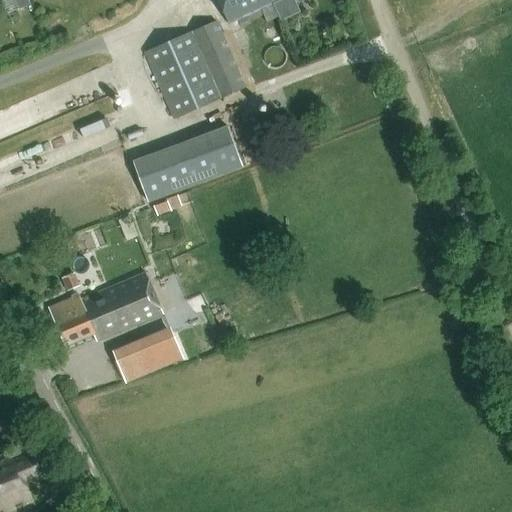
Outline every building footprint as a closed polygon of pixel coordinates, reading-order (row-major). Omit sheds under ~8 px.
[(0,0),(6,14),(19,9),(19,10),(31,5),(28,0),(0,0)] [(218,0),(229,25),(238,21),(247,17),(286,0),(218,0)] [(272,7),(262,11),(267,22),(277,18),(272,7)] [(247,17),(238,21),(241,28),(250,24),(247,17)] [(220,23),(146,54),(173,119),(247,87),(220,23)] [(229,128),(139,160),(154,202),(244,170),(229,128)] [(167,202),(155,207),(158,216),(171,211),(167,202)] [(77,273),(64,279),(69,291),(82,285),(77,273)] [(81,302),(79,297),(49,309),(66,348),(94,336),(98,344),(164,316),(146,275),(81,302)] [(172,333),(156,340),(167,366),(183,360),(172,333)] [(115,379),(138,372),(132,354),(109,361),(115,379)] [(12,454),(0,459),(0,511),(9,511),(33,502),(26,487),(44,479),(28,444),(11,451),(12,454)]
